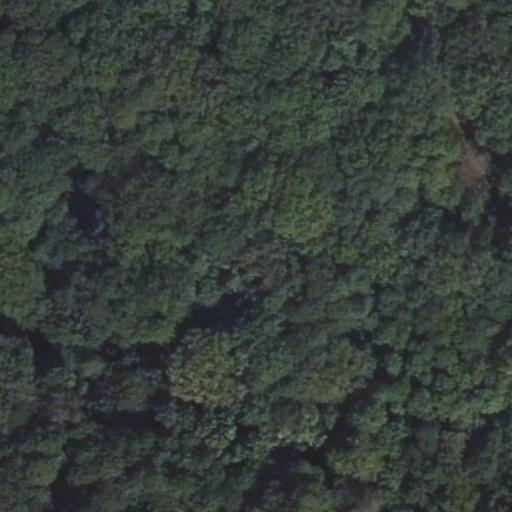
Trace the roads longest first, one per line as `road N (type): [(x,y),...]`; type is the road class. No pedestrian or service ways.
road 1 (track): [(61,0),(125,74),(214,129),(296,237),(333,329),(347,409),(346,466),(305,511)]
road 2 (track): [(418,511),(0,264)]
road 3 (track): [(511,197),(474,156),(392,0)]
